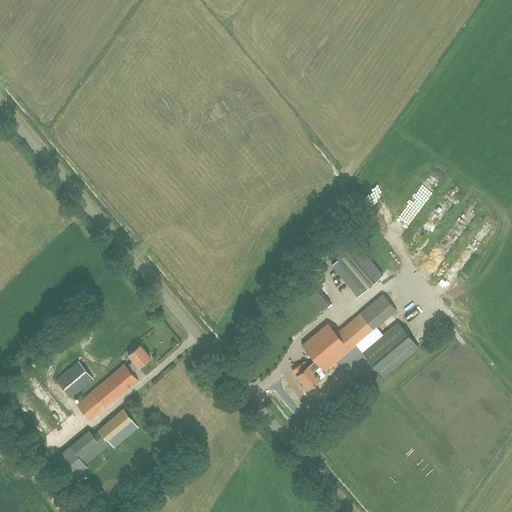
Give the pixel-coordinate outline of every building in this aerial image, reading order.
[(428,200),(441,180),(433,174),(420,194),(428,200)] [(451,209),(463,194),(455,187),(443,202),(451,209)] [(431,219),(427,226),(436,231),(440,224),(431,219)] [(333,236),(324,244),(337,259),(332,263),(358,294),(372,281),(382,273),(344,228),(333,236)] [(322,312),(331,304),(311,281),(302,289),(322,312)] [(312,370),(308,366),(305,361),(300,365),(293,371),(297,376),(309,390),(315,384),(316,385),(319,382),(319,381),(320,380),(325,375),(323,372),(324,371),(356,344),(363,352),(384,377),(419,347),(398,323),(383,335),(376,328),(396,311),(383,295),(360,314),(337,334),(328,323),(302,345),(318,364),(312,370)] [(398,365),(407,375),(399,382),(408,393),(401,400),(435,440),(511,375),(511,359),(476,317),(413,371),(404,360),(398,365)] [(139,368),(151,358),(140,345),(128,355),(133,361),(126,367),(124,364),(77,404),(90,420),(138,380),(131,373),(138,367),(139,368)] [(40,371),(47,366),(42,359),(35,364),(40,371)] [(71,398),(93,380),(78,361),(56,380),(71,398)] [(114,447),(137,427),(123,410),(117,415),(117,416),(93,436),(89,431),(71,446),(86,465),(111,444),(114,447)]
